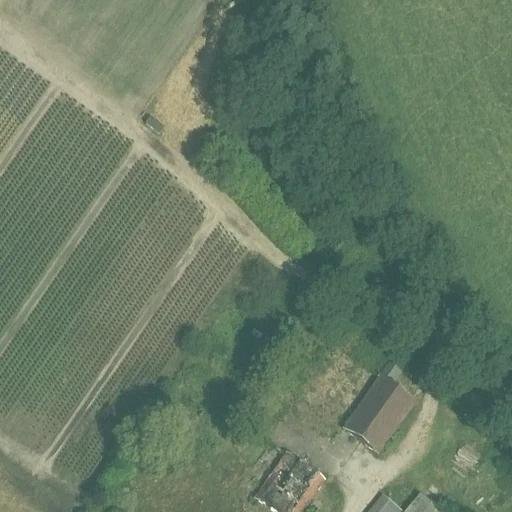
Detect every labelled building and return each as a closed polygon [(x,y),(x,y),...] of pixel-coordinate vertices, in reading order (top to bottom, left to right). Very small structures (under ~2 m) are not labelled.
[(252,301),(245,296),(241,301),(249,306),(252,301)] [(388,366),(379,378),(391,386),(399,374),(388,366)] [(344,431),(378,455),(415,404),(380,380),(344,431)] [(285,457),(255,501),(271,511),(302,511),(323,483),(285,457)] [(438,511),(421,497),(408,511),(438,511)]
